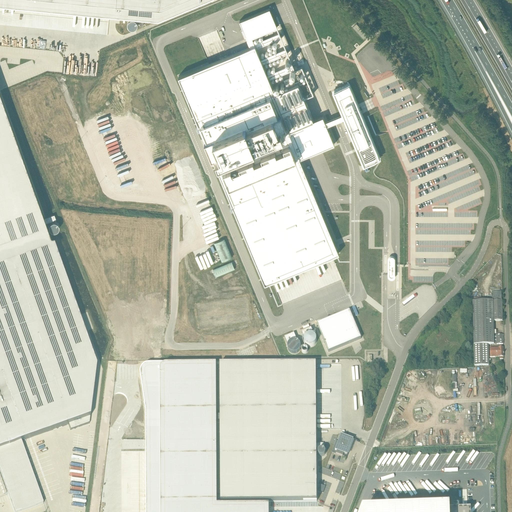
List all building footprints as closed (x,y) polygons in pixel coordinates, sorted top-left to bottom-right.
[(0,0),(0,4),(158,20),(159,20),(206,0),(0,0)] [(209,63),(179,76),(265,284),(268,283),(267,280),(271,279),(331,254),(335,252),(336,254),(339,253),(336,246),(334,241),(300,158),(303,157),(302,155),(307,153),(319,148),(320,147),(321,149),(334,144),(327,125),(325,121),(323,116),(314,120),(304,97),(298,83),(276,93),(270,79),(295,69),(293,64),(268,74),(263,63),(288,53),(286,48),(261,59),(257,48),(282,37),(280,32),(255,43),(252,37),(277,27),(270,8),(240,21),(247,39),(250,46),(231,54),(228,55),(227,56),(209,63)] [(356,24),(353,27),(363,39),(367,36),(356,24)] [(72,54),(77,68),(135,46),(130,32),(72,54)] [(208,61),(227,55),(224,45),(211,49),(212,53),(206,55),(208,61)] [(349,84),(333,91),(343,114),(345,118),(358,149),(364,164),(379,158),(380,158),(349,84)] [(0,472),(14,511),(19,511),(43,504),(21,441),(68,424),(70,430),(90,423),(97,366),(46,223),(56,219),(54,214),(44,218),(0,93),(0,472)] [(332,119),(325,121),(327,125),(333,123),(335,122),(345,118),(343,114),(333,118),(332,119)] [(161,138),(170,134),(168,129),(159,133),(161,138)] [(225,239),(214,243),(222,261),(232,257),(225,239)] [(232,262),(213,269),(216,277),(235,269),(232,262)] [(502,321),(502,301),(501,292),(492,292),(492,301),(473,301),(474,345),(475,365),(479,365),(489,365),(488,345),(503,344),(503,335),(494,335),(493,321),(502,321)] [(317,324),(328,352),(361,339),(357,329),(356,327),(349,311),(337,316),(330,319),(317,324)] [(447,328),(432,350),(433,365),(468,364),(467,328),(447,328)] [(311,329),(302,333),(303,337),(304,339),(303,340),(303,341),(304,341),(304,342),(304,343),(304,344),(305,344),(305,345),(306,346),(307,346),(307,347),(308,347),(309,347),(310,347),(311,347),(312,347),(313,347),(314,346),(315,346),(315,345),(316,345),(316,344),(316,343),(317,343),(317,342),(317,341),(317,340),(317,339),(317,338),(316,338),(316,337),(315,336),(314,335),(313,335),(312,331),(311,329)] [(294,334),(284,338),(288,345),(287,346),(287,347),(287,348),(287,349),(288,349),(288,350),(288,351),(289,351),(289,352),(290,353),(291,353),(291,354),(292,354),(293,354),(294,354),(295,354),(296,354),(297,353),(298,353),(299,352),(299,351),(300,351),(300,350),(301,349),(301,348),(301,347),(301,346),(301,345),(300,345),(300,344),(300,343),(299,343),(299,342),(298,342),(298,341),(297,341),(296,338),(294,334)] [(500,359),(503,359),(503,357),(503,354),(504,354),(504,352),(503,352),(503,347),(499,348),(490,348),(490,357),(499,357),(500,357),(500,359)] [(269,511),(269,505),(218,506),(217,416),(217,364),(157,365),(149,365),(148,365),(146,366),(145,366),(144,367),(143,368),(142,370),(141,371),(141,373),(141,374),(143,387),(146,411),(146,511),(269,511)] [(220,364),(221,502),(317,501),(317,449),(324,449),(324,443),(317,443),(316,364),(220,364)] [(337,451),(336,454),(343,457),(344,454),(348,455),(354,440),(341,435),(335,451),(337,451)]
